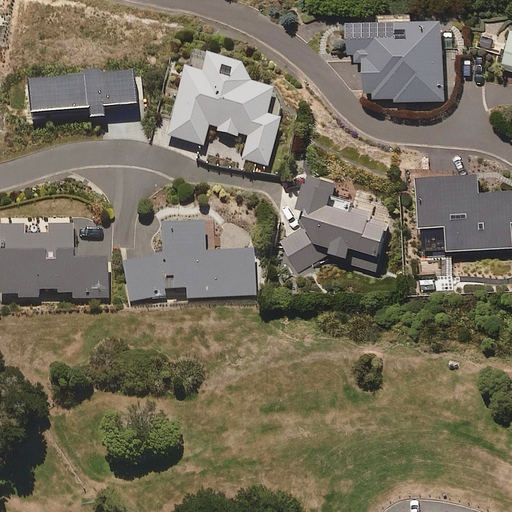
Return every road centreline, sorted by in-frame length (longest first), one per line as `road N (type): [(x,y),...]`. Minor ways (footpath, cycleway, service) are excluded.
road 1 (residential): [(197,0),(275,32),(370,123),(476,136)]
road 2 (residential): [(0,174),(119,147),(175,161)]
